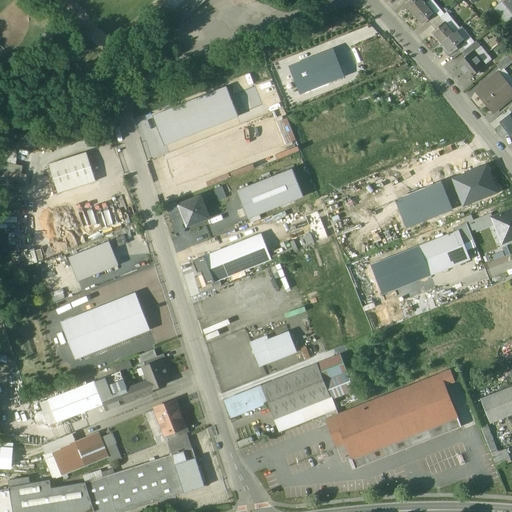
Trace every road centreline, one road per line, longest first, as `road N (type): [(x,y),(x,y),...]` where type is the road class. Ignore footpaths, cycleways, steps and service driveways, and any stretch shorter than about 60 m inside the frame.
road 1 (residential): [(339,0),(139,79),(125,102),(124,124),(251,511)]
road 2 (residential): [(511,169),(367,0)]
